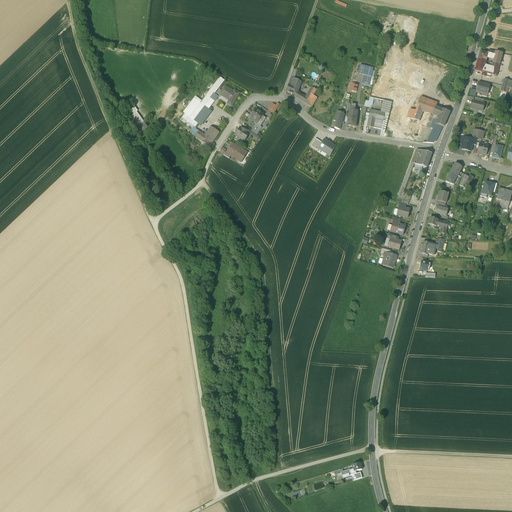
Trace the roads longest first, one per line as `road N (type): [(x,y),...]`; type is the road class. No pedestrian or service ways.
road 1 (secondary): [(384,511),(372,472),(373,395),(440,153)]
road 2 (track): [(282,471),(264,270),(201,182)]
road 3 (track): [(218,499),(181,281),(152,223)]
road 4 (residential): [(214,153),(258,96),(286,101),(337,134),(441,151)]
road 5 (track): [(70,0),(81,51),(152,223)]
road 6 (track): [(218,499),(257,478),(376,449)]
road 7 (secondary): [(441,151),(486,0)]
road 8 (track): [(376,449),(511,456)]
